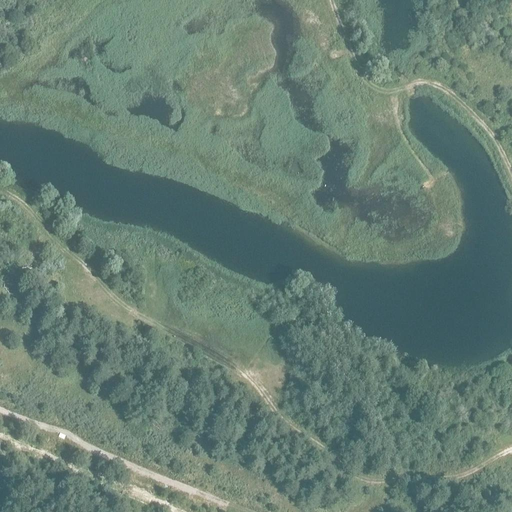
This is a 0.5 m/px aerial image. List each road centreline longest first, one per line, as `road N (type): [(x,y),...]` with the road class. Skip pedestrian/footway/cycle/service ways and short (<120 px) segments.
road 1 (track): [(511,447),(464,476),(358,482),(239,372),(123,305),(0,189)]
road 2 (track): [(511,181),(473,114),(442,88),(421,81),(376,89),(331,0)]
road 3 (track): [(243,511),(0,409)]
